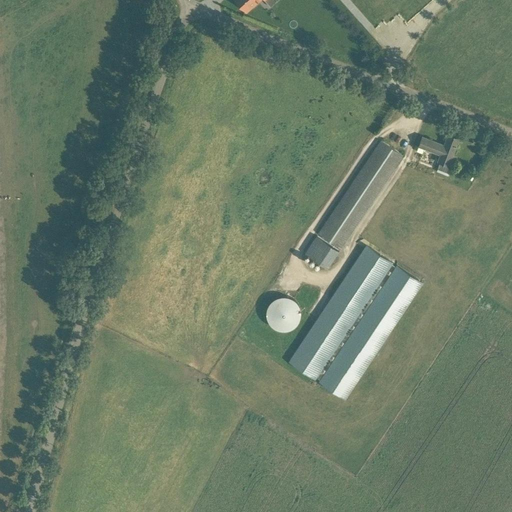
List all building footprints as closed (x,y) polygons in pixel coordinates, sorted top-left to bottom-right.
[(278,0),(278,1),(291,14),(306,0),(236,0),(246,10),(257,0),(278,0)] [(449,164),(459,137),(448,133),(444,144),(422,136),(419,145),(441,153),(438,160),(440,161),(437,168),(449,172),(452,165),(449,164)] [(381,139),(319,232),(340,247),(403,154),(381,139)] [(305,252),(308,254),(327,266),(339,250),(316,234),(305,252)] [(291,357),(323,379),(347,395),(423,282),(366,244),(291,357)] [(299,327),(298,296),(270,297),(271,328),(299,327)]
